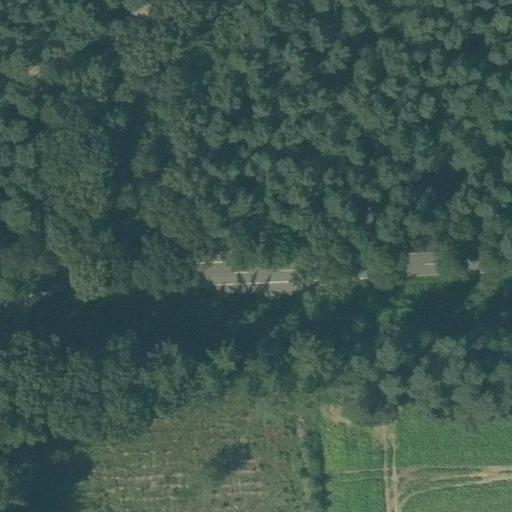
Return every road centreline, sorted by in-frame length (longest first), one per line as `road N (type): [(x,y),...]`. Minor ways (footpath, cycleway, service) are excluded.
road 1 (tertiary): [(18,282),(511,259)]
road 2 (unclassified): [(18,282),(43,201),(146,0)]
road 3 (unclassified): [(25,511),(18,282)]
